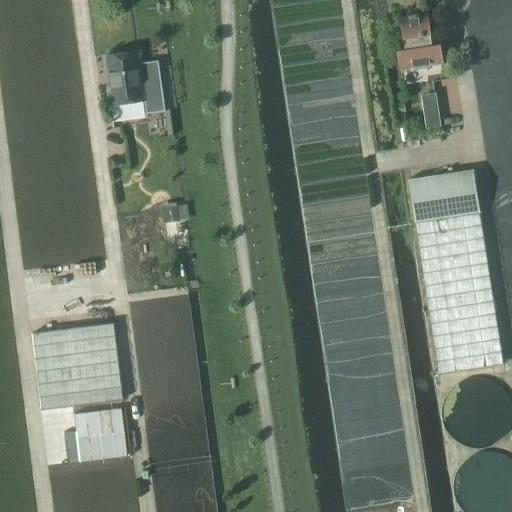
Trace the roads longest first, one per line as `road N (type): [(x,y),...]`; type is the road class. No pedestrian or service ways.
road 1 (track): [(149,511),(91,88)]
road 2 (track): [(48,511),(0,159)]
road 3 (track): [(511,326),(484,148)]
